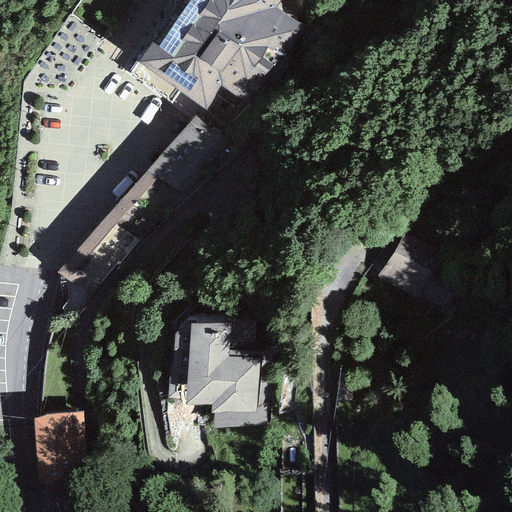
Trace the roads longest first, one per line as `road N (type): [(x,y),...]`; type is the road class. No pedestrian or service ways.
road 1 (residential): [(327,511),(324,327),(334,281),(374,235)]
road 2 (unclassified): [(27,511),(15,418),(18,343),(33,269)]
